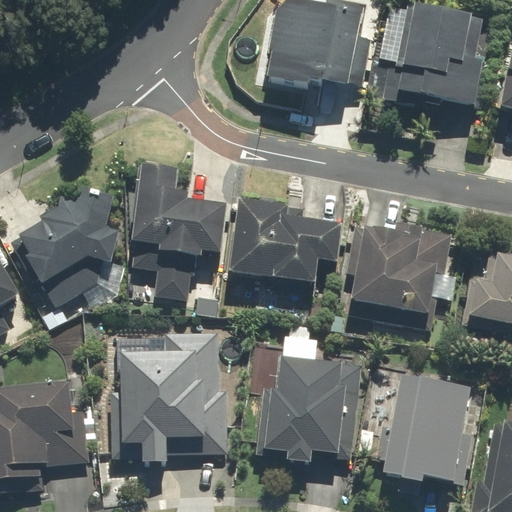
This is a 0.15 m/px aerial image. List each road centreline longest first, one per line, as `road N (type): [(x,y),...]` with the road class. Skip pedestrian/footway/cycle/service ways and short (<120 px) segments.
road 1 (residential): [(138,62),(233,144),(511,195)]
road 2 (residential): [(138,62),(0,149)]
